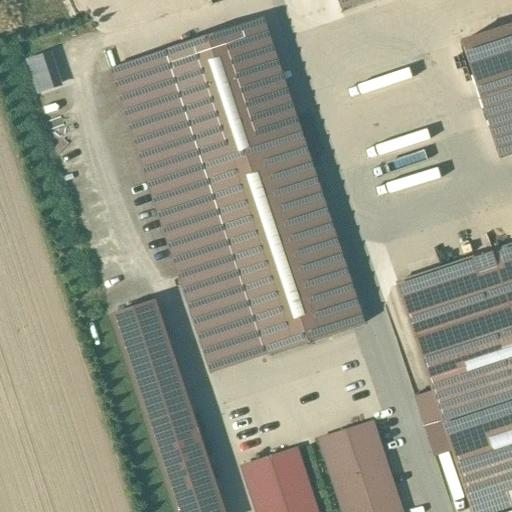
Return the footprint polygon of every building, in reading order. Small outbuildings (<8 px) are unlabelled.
[(268,23),(121,72),(221,372),(368,323),(268,23)] [(511,25),(460,42),(499,159),(511,154),(511,25)] [(511,245),(396,284),(442,423),(511,399),(511,245)] [(220,511),(149,303),(108,318),(174,511),(220,511)] [(511,511),(511,399),(442,423),(470,511),(511,511)] [(223,410),(235,446),(264,437),(253,401),(223,410)] [(395,511),(368,433),(321,449),(342,511),(395,511)] [(309,511),(291,458),(244,475),(256,511),(309,511)]
